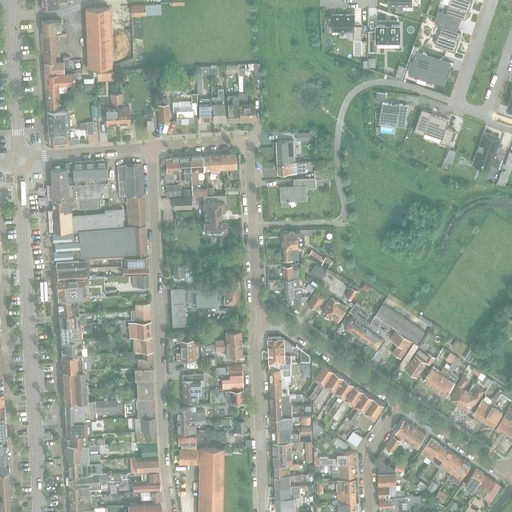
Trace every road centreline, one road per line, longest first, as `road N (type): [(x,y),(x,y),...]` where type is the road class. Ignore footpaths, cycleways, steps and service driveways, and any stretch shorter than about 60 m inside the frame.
road 1 (residential): [(170,511),(151,146)]
road 2 (tertiary): [(40,511),(19,172)]
road 3 (residential): [(491,0),(456,103),(487,109),(511,37)]
road 4 (residential): [(260,511),(253,340),(265,315)]
road 5 (residential): [(265,315),(257,305),(249,139)]
road 6 (residential): [(400,406),(265,315)]
road 7 (tertiary): [(18,149),(9,0)]
road 8 (residential): [(29,159),(151,146)]
